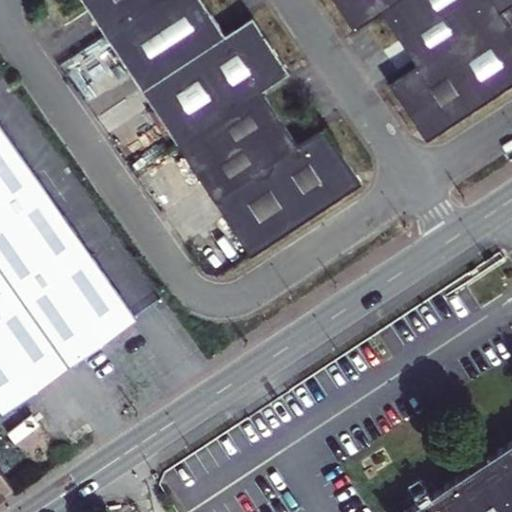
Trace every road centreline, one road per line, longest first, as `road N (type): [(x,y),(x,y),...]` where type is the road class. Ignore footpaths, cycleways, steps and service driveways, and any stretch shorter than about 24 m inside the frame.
road 1 (residential): [(0,22),(182,281),(204,296),(246,294),(415,185)]
road 2 (tertiary): [(38,511),(451,239)]
road 3 (residential): [(415,185),(293,0)]
